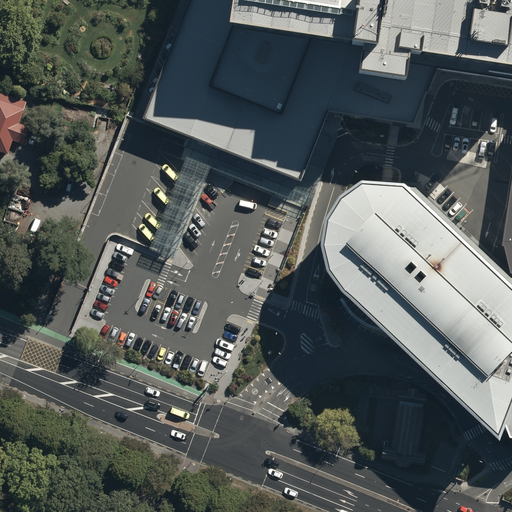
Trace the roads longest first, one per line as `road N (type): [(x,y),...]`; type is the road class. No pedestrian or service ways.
road 1 (secondary): [(0,354),(95,377),(243,429)]
road 2 (secondary): [(231,461),(0,360)]
road 3 (secondary): [(243,429),(451,511)]
road 4 (secondary): [(357,511),(231,461)]
